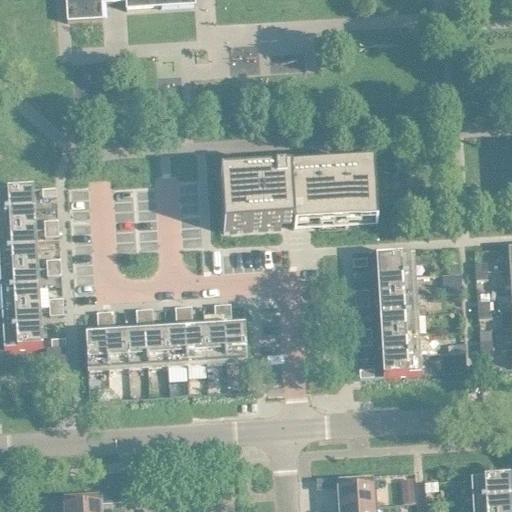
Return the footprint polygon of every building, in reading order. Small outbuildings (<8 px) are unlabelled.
[(72,0),(74,21),(72,21),(72,22),(107,20),(107,19),(106,19),(105,3),(130,1),(130,10),(131,10),(131,7),(164,5),(164,8),(165,8),(165,5),(198,3),(198,6),(199,6),(199,0),(72,0)] [(231,177),(224,177),(228,233),(235,232),(285,229),(296,228),(298,228),(298,230),(379,225),(381,225),(378,174),(378,170),(378,166),(294,171),(295,173),(231,177)] [(46,189),(47,198),(61,198),(60,188),(46,189)] [(0,212),(0,213),(38,211),(38,210),(36,210),(35,191),(37,191),(37,190),(0,192),(0,193),(1,193),(2,212),(0,212)] [(1,232),(1,233),(39,230),(38,230),(36,211),(38,211),(0,213),(2,214),(3,232),(1,232)] [(48,222),(49,230),(63,229),(62,221),(48,222)] [(63,229),(49,230),(49,238),(63,237),(63,229)] [(2,251),(2,252),(41,250),(41,249),(39,249),(38,231),(40,231),(39,230),(1,233),(3,233),(4,251),(2,251)] [(3,271),(3,272),(42,269),(40,269),(39,251),(41,250),(2,252),(2,253),(4,253),(5,271),(3,271)] [(381,278),(381,279),(419,276),(418,276),(416,257),(418,257),(418,256),(380,258),(380,259),(382,259),(383,278),(381,278)] [(356,260),(357,268),(371,267),(371,259),(356,260)] [(50,261),(51,269),(65,268),(65,260),(50,261)] [(480,273),(492,272),(491,264),(479,265),(480,273)] [(65,268),(51,269),(51,277),(66,276),(65,268)] [(4,291),(43,289),(43,288),(41,288),(40,270),(42,270),(42,269),(3,272),(5,272),(6,291),(4,291)] [(492,281),(492,272),(480,273),(480,281),(492,281)] [(382,298),(421,296),(421,295),(419,295),(418,277),(420,277),(419,276),(381,279),(383,279),(384,298),(382,298)] [(465,283),(447,285),(447,294),(466,293),(465,283)] [(6,310),(6,311),(44,309),(44,308),(42,308),(41,290),(43,290),(43,289),(4,291),(4,292),(6,292),(7,310),(6,310)] [(358,292),(359,300),(373,299),(373,291),(358,292)] [(383,317),(383,318),(422,316),(422,315),(420,315),(419,297),(421,297),(421,296),(382,298),(382,299),(384,299),(385,317),(383,317)] [(53,300),(53,308),(67,307),(67,299),(53,300)] [(373,299),(359,300),(359,308),(374,307),(373,299)] [(482,312),(494,311),(494,303),(481,304),(482,312)] [(227,320),(226,305),(218,306),(219,320),(227,320)] [(235,305),(226,305),(227,320),(235,319),(235,305)] [(67,307),(53,308),(54,316),(68,315),(67,307)] [(195,307),(187,308),(188,322),(196,322),(195,307)] [(188,322),(187,308),(179,308),(180,323),(188,322)] [(7,330),(45,328),(45,327),(43,328),(42,309),(44,309),(6,311),(8,311),(9,330),(7,330)] [(149,325),(148,310),(140,311),(141,325),(149,325)] [(156,310),(148,310),(149,325),(157,324),(156,310)] [(495,320),(494,311),(482,312),(482,320),(495,320)] [(117,312),(109,313),(110,327),(118,326),(117,312)] [(110,327),(109,313),(101,313),(102,327),(110,327)] [(385,337),(385,338),(423,335),(423,334),(421,335),(420,316),(422,316),(383,318),(384,319),(385,318),(387,337),(385,337)] [(45,328),(7,330),(7,331),(9,331),(10,350),(8,350),(8,351),(47,349),(46,347),(45,347),(43,329),(45,329),(45,328)] [(228,329),(230,367),(231,367),(231,365),(249,364),(249,366),(251,366),(248,328),(247,328),(247,330),(228,331),(228,329)] [(209,330),(208,330),(211,368),(211,367),(229,365),(229,367),(230,367),(228,329),(227,329),(227,331),(209,332),(209,330)] [(189,331),(191,370),(192,370),(191,368),(210,367),(210,369),(211,368),(208,330),(207,330),(208,332),(189,333),(189,331)] [(361,331),(361,339),(376,338),(375,330),(361,331)] [(170,332),(169,332),(171,371),(172,371),(172,369),(190,368),(190,370),(191,370),(189,331),(188,331),(188,333),(170,334),(170,332)] [(150,334),(149,334),(152,372),(152,370),(171,369),(171,371),(169,332),(168,332),(168,334),(150,335),(150,334)] [(131,335),(130,335),(132,373),(133,373),(133,371),(151,370),(151,372),(152,372),(149,334),(149,336),(131,337),(131,335)] [(111,336),(113,374),(113,372),(132,371),(132,373),(130,335),(129,335),(129,337),(111,338),(111,336)] [(386,356),(386,357),(424,355),(424,354),(422,354),(421,336),(423,336),(423,335),(385,338),(387,338),(388,356),(386,356)] [(113,374),(111,336),(110,336),(110,338),(91,339),(91,337),(90,337),(92,376),(93,376),(93,374),(112,373),(112,375),(113,374)] [(55,339),(56,348),(70,347),(69,338),(55,339)] [(376,338),(361,339),(362,347),(376,346),(376,338)] [(484,351),(497,350),(496,342),(484,343),(484,351)] [(70,347),(56,348),(50,348),(51,366),(71,365),(70,347)] [(497,359),(497,350),(484,351),(485,359),(497,359)] [(424,355),(386,357),(386,358),(388,358),(389,376),(387,376),(387,378),(426,375),(426,374),(424,374),(423,355),(424,355)] [(363,371),(364,379),(378,378),(378,370),(363,371)] [(342,509),(380,507),(380,506),(378,506),(377,488),(379,488),(379,486),(377,486),(376,477),(342,479),(342,489),(341,489),(341,490),(342,490),(344,509),(342,509)] [(476,500),(476,501),(511,498),(511,488),(511,479),(511,478),(475,480),(475,482),(477,481),(478,500),(476,500)] [(420,491),(406,492),(407,504),(421,503),(420,491)] [(103,511),(103,504),(105,504),(105,503),(103,503),(103,493),(68,495),(68,505),(66,505),(67,507),(69,506),(68,511),(103,511)] [(511,511),(511,498),(476,501),(476,502),(478,502),(478,511),(511,511)]
